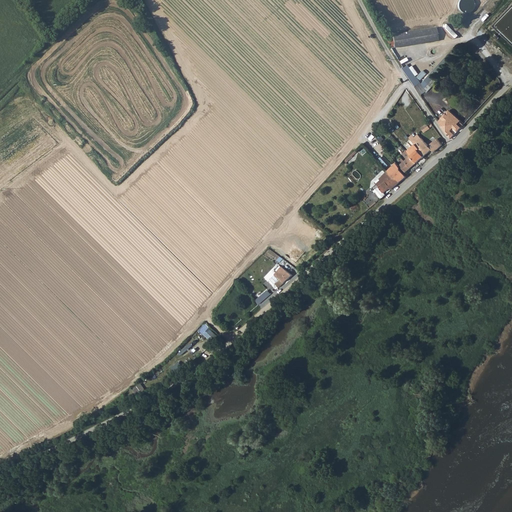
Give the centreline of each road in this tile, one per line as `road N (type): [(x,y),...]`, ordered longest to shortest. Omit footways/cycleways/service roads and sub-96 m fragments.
road 1 (track): [(0,476),(209,360),(380,208)]
road 2 (unclassified): [(362,0),(452,146)]
road 3 (track): [(94,0),(0,91)]
